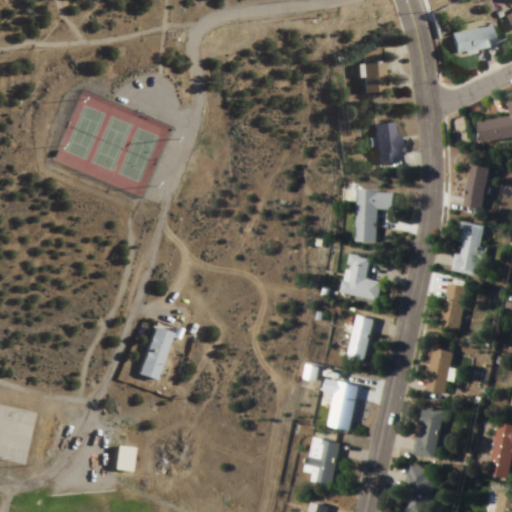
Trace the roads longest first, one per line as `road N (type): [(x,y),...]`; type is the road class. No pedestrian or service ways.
road 1 (residential): [(339,0),(238,14),(198,32),(199,115),(96,419)]
road 2 (residential): [(367,511),(426,267),(437,154),(432,106)]
